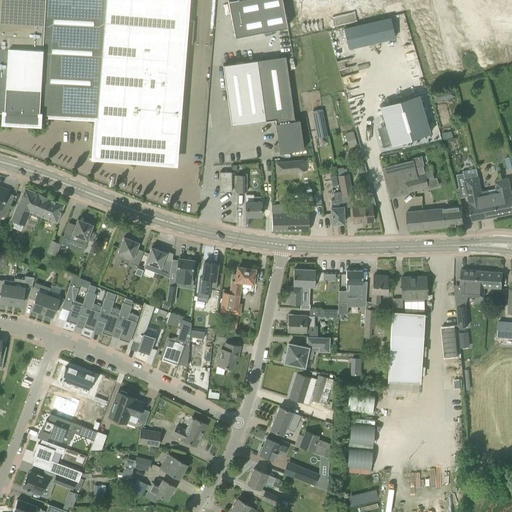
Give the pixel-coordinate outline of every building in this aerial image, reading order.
[(0,0),(0,110),(4,111),(3,119),(17,120),(16,123),(24,123),(24,120),(37,121),(38,113),(57,114),(60,115),(60,117),(64,118),(65,115),(67,115),(67,116),(68,116),(68,115),(70,115),(70,118),(75,118),(75,115),(77,115),(96,116),(94,145),(93,155),(103,156),(124,158),(124,159),(126,159),(126,162),(131,162),(131,159),(133,159),(133,161),(134,161),(134,159),(136,160),(136,162),(141,163),(141,160),(143,160),(164,161),(174,162),(174,161),(177,122),(178,112),(179,112),(178,112),(179,102),(178,102),(181,73),(181,70),(184,71),(185,66),(182,65),(182,63),(183,63),(183,62),(182,62),(182,60),(185,60),(185,55),(182,55),(183,53),(182,53),(183,44),(192,44),(194,21),(184,20),(186,0),(0,0)] [(281,0),(227,0),(234,37),(287,26),(281,0)] [(393,16),(345,26),(349,47),(397,37),(393,16)] [(257,60),(265,120),(275,119),(275,123),(278,144),(273,145),(274,152),(279,151),(279,153),(303,149),(299,120),(294,120),(285,56),(257,60)] [(425,63),(430,76),(443,71),(438,58),(425,63)] [(231,125),(265,120),(257,60),(222,65),(231,125)] [(432,92),(435,102),(442,100),(441,97),(454,94),(453,87),(432,92)] [(418,94),(379,106),(391,145),(430,133),(418,94)] [(313,122),(316,139),(328,136),(322,109),(312,112),(314,122),(313,122)] [(412,160),(382,167),(386,187),(404,182),(407,192),(428,187),(426,181),(434,179),(430,165),(423,167),(422,165),(414,167),(412,160)] [(276,163),(277,173),(297,171),(296,161),(276,163)] [(463,173),(456,174),(459,188),(465,186),(470,211),(472,221),(511,213),(511,196),(511,195),(508,178),(500,180),(494,181),(495,188),(482,191),(478,176),(477,176),(476,168),(463,171),(463,173)] [(338,175),(337,176),(336,176),(339,191),(340,196),(341,196),(352,194),(348,173),(347,173),(346,169),(337,170),(338,175)] [(219,172),(219,192),(231,192),(231,172),(219,172)] [(236,175),(237,191),(247,191),(246,175),(236,175)] [(0,219),(4,221),(10,204),(4,201),(8,190),(0,186),(0,219)] [(41,216),(48,198),(47,197),(46,195),(41,193),(39,194),(24,188),(11,220),(24,225),(29,212),(41,216)] [(335,200),(330,200),(331,207),(331,214),(332,224),(334,225),(338,225),(339,223),(344,223),(343,213),(343,206),(342,200),(341,196),(340,196),(339,191),(333,192),(335,200)] [(361,193),(362,204),(352,205),(353,222),(373,221),(372,206),(375,205),(372,192),(361,193)] [(412,196),(413,207),(423,206),(422,195),(412,196)] [(253,196),(253,202),(245,202),(245,216),(260,216),(260,201),(260,196),(253,196)] [(63,204),(48,198),(41,216),(55,222),(63,204)] [(406,211),(407,220),(408,230),(463,225),(461,206),(406,211)] [(271,212),(271,221),(272,231),(309,231),(308,213),(291,213),(291,211),(271,212)] [(96,235),(89,232),(92,225),(77,219),(75,225),(68,222),(62,237),(84,245),(86,239),(93,242),(96,235)] [(123,237),(116,257),(137,265),(143,251),(136,248),(138,242),(123,237)] [(46,252),(55,256),(60,244),(51,240),(46,252)] [(163,258),(166,253),(151,247),(143,268),(169,278),(171,262),(163,258)] [(192,282),(194,268),(192,268),(193,260),(186,259),(186,257),(180,256),(179,258),(178,258),(175,280),(192,282)] [(199,277),(196,300),(207,302),(209,289),(215,290),(217,280),(215,280),(215,273),(217,264),(204,262),(202,278),(199,277)] [(220,312),(229,313),(239,315),(241,304),(238,303),(241,282),(255,284),(257,276),(254,276),(255,269),(238,267),(237,268),(236,275),(232,274),(229,293),(223,292),(220,312)] [(137,268),(134,274),(141,276),(143,270),(138,268),(137,268)] [(293,269),(293,286),(289,286),(288,304),(300,304),(301,287),(314,288),(315,270),(293,269)] [(502,288),(503,272),(461,269),(460,286),(463,286),(462,295),(484,297),(485,287),(502,288)] [(346,270),(346,295),(356,295),(356,303),(365,303),(366,296),(367,281),(362,281),(362,270),(346,270)] [(73,275),(70,282),(76,284),(78,283),(80,278),(73,275)] [(371,302),(379,303),(380,294),(386,294),(388,276),(373,275),(371,302)] [(14,277),(13,281),(10,303),(21,304),(22,297),(28,298),(31,286),(33,277),(25,276),(24,279),(14,277)] [(416,278),(402,279),(402,277),(401,277),(401,298),(393,298),(393,312),(388,379),(419,381),(423,315),(402,314),(402,299),(417,299),(417,298),(425,298),(425,299),(426,299),(425,285),(427,285),(427,284),(427,279),(426,279),(425,279),(425,277),(416,277),(416,278)] [(0,279),(0,292),(1,292),(0,296),(0,301),(10,303),(13,281),(3,279),(2,280),(0,279)] [(82,303),(78,314),(79,314),(87,316),(83,327),(94,330),(97,320),(96,320),(99,311),(91,308),(96,294),(93,293),(96,287),(89,284),(87,291),(86,291),(82,303)] [(69,285),(64,299),(61,308),(69,310),(65,321),(76,324),(79,314),(78,314),(82,303),(74,300),(78,288),(69,285)] [(31,286),(28,298),(34,300),(31,309),(41,312),(49,291),(47,295),(37,292),(38,289),(31,286)] [(169,286),(167,301),(174,302),(177,287),(169,286)] [(49,291),(41,312),(52,316),(55,308),(60,310),(64,299),(59,297),(59,294),(49,291)] [(111,337),(115,326),(114,326),(118,315),(109,312),(113,300),(115,294),(107,291),(105,297),(104,297),(100,309),(99,311),(96,320),(97,320),(104,323),(101,333),(111,337)] [(209,309),(216,310),(218,299),(211,298),(209,309)] [(161,307),(168,310),(170,303),(164,300),(161,307)] [(338,301),(337,309),(338,309),(338,314),(347,314),(347,301),(338,301)] [(122,302),(118,315),(114,326),(115,326),(122,329),(118,339),(129,343),(136,322),(127,318),(131,305),(122,302)] [(139,342),(137,349),(149,354),(155,337),(144,333),(154,306),(145,303),(132,340),(139,342)] [(467,326),(466,306),(457,307),(458,326),(467,326)] [(320,309),(319,316),(337,317),(337,314),(338,314),(338,309),(337,309),(320,309)] [(363,337),(370,338),(371,328),(375,328),(375,310),(365,309),(363,337)] [(287,332),(289,332),(306,333),(306,326),(314,327),(314,315),(290,315),(290,314),(288,314),(287,332)] [(166,344),(161,358),(177,363),(178,361),(187,364),(191,320),(181,317),(178,326),(180,326),(175,340),(174,340),(172,346),(166,344)] [(511,321),(498,321),(497,337),(511,337),(511,321)] [(441,327),(444,358),(457,356),(454,326),(441,327)] [(467,333),(459,333),(460,347),(468,346),(467,333)] [(284,360),(284,362),(304,366),(306,357),(311,358),(313,350),(319,350),(319,351),(328,351),(329,338),(307,337),(306,346),(306,347),(288,343),(286,353),(284,354),(282,359),(284,360)] [(223,348),(220,348),(216,365),(233,368),(235,359),(237,360),(240,346),(224,343),(223,348)] [(350,358),(350,369),(360,369),(360,358),(350,358)] [(60,380),(59,381),(62,382),(62,384),(69,387),(70,385),(80,389),(79,390),(86,393),(87,391),(88,392),(88,391),(92,378),(93,378),(94,378),(93,377),(93,375),(86,373),(85,374),(75,371),(76,369),(68,366),(68,368),(65,367),(65,368),(61,380),(60,380)] [(289,397),(303,402),(308,387),(313,389),(315,380),(297,374),(289,397)] [(322,391),(327,378),(318,375),(310,400),(325,404),(328,393),(322,391)] [(149,412),(141,409),(143,404),(134,400),(134,398),(126,395),(127,393),(120,391),(120,393),(118,392),(109,417),(125,423),(129,413),(138,417),(136,422),(144,425),(149,412)] [(349,412),(375,413),(376,394),(349,393),(349,412)] [(57,395),(52,409),(58,411),(56,416),(74,422),(74,421),(82,401),(73,397),(72,401),(57,395)] [(300,416),(288,410),(279,406),(269,429),(283,435),(286,428),(294,431),(300,416)] [(66,429),(70,431),(73,423),(50,414),(47,420),(45,420),(42,430),(49,433),(48,436),(61,441),(66,429)] [(171,434),(187,441),(195,446),(206,424),(190,417),(185,429),(176,425),(171,434)] [(348,472),(374,472),(375,422),(350,421),(348,472)] [(81,425),(78,434),(93,440),(97,431),(81,425)] [(158,446),(160,433),(140,429),(138,442),(158,446)] [(306,430),(299,447),(322,456),(330,459),(331,442),(318,437),(319,435),(306,430)] [(36,453),(32,464),(56,474),(75,481),(78,482),(79,478),(82,472),(50,460),(53,450),(61,453),(62,454),(64,448),(41,439),(39,444),(38,444),(38,443),(34,453),(35,453),(36,453)] [(283,456),(287,448),(275,443),(266,439),(262,447),(260,446),(258,452),(260,453),(259,453),(269,457),(273,459),(276,453),(283,456)] [(102,445),(93,441),(90,449),(100,449),(102,445)] [(159,467),(179,478),(186,465),(167,454),(159,467)] [(117,474),(122,475),(130,475),(133,467),(148,471),(151,460),(136,456),(135,460),(126,458),(122,472),(118,472),(117,474)] [(296,465),(292,476),(293,477),(293,476),(314,485),(327,490),(327,480),(318,476),(319,474),(296,465)] [(253,468),(247,483),(256,487),(261,489),(263,482),(271,486),(275,477),(262,472),(253,468)] [(40,495),(45,483),(48,484),(50,479),(30,471),(28,475),(27,475),(22,488),(26,489),(26,490),(27,491),(28,490),(40,495)] [(56,474),(53,481),(72,489),(75,481),(56,474)] [(75,481),(72,487),(79,490),(83,479),(79,478),(78,482),(75,481)] [(129,493),(139,499),(147,484),(137,478),(129,493)] [(144,495),(145,495),(154,500),(157,495),(167,500),(171,492),(172,493),(175,489),(174,487),(174,486),(161,479),(157,485),(151,482),(144,495)] [(94,485),(93,494),(101,495),(101,493),(104,493),(105,485),(94,485)] [(264,490),(260,499),(277,507),(282,498),(264,490)] [(39,511),(41,508),(16,499),(16,500),(15,503),(12,511),(15,511),(39,511)] [(229,511),(256,511),(257,511),(237,499),(229,511)]
